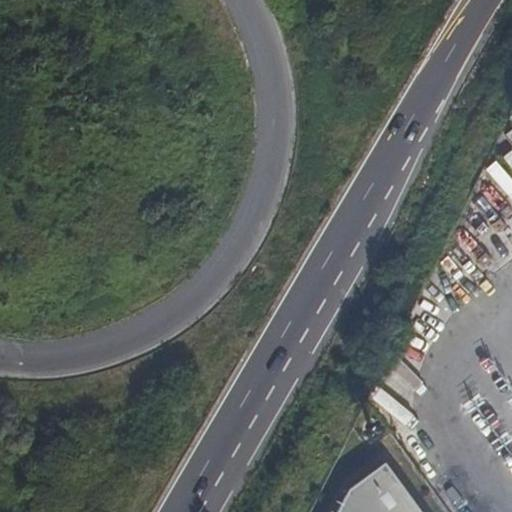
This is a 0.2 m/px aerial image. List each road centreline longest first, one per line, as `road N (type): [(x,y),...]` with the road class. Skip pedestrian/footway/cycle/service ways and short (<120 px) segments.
road 1 (motorway): [(174,511),(483,0)]
road 2 (motorway): [(246,0),(265,36),(277,116),(263,200),(217,279),(161,329),(90,360),(0,361)]
road 3 (unknown): [(499,511),(472,473),(451,412),(459,357),(487,313),(511,292)]
